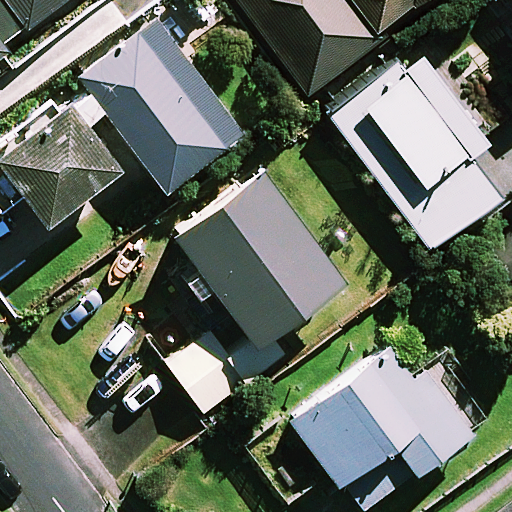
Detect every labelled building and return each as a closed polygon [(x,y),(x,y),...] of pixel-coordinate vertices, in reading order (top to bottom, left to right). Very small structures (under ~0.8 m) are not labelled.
[(0,0),(0,45),(59,0),(0,0)] [(376,37),(349,0),(238,0),(302,90),(376,37)] [(352,0),(376,31),(417,0),(352,0)] [(104,106),(162,185),(239,128),(153,11),(75,68),(88,85),(104,106)] [(488,127),(423,39),(327,110),(423,239),(493,187),(462,146),(488,127)] [(62,86),(0,131),(0,205),(22,190),(42,218),(120,160),(88,117),(104,106),(88,85),(71,97),(62,86)] [(208,278),(246,329),(225,344),(210,324),(164,358),(202,411),(286,349),(268,324),(339,272),(258,161),(170,226),(197,262),(182,273),(194,288),(208,278)] [(385,340),(286,413),(243,445),(282,498),(325,466),(357,509),(474,422),(428,360),(410,374),(385,340)]
